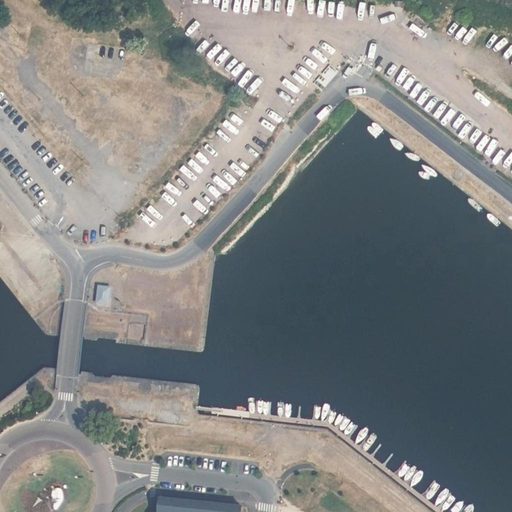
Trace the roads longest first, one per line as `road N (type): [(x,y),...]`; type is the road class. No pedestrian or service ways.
road 1 (unclassified): [(511,192),(399,107),(355,85),(178,260),(99,256),(75,265)]
road 2 (residential): [(156,474),(256,485),(266,511)]
